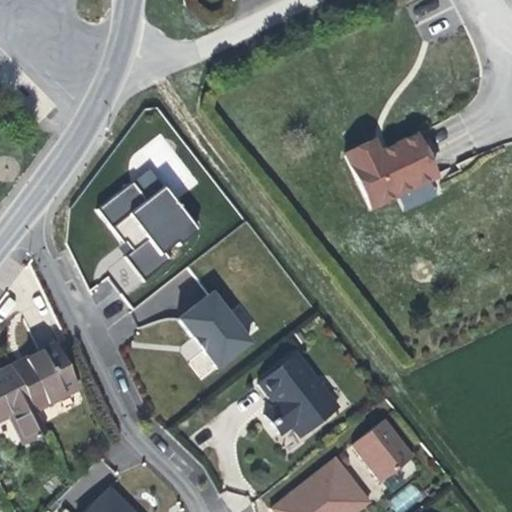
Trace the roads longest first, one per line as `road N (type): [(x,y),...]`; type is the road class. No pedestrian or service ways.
road 1 (track): [(489,511),(181,119),(152,66)]
road 2 (residential): [(197,511),(122,418),(24,213)]
road 3 (tertiary): [(24,213),(110,80)]
road 4 (unclassified): [(289,0),(152,66)]
